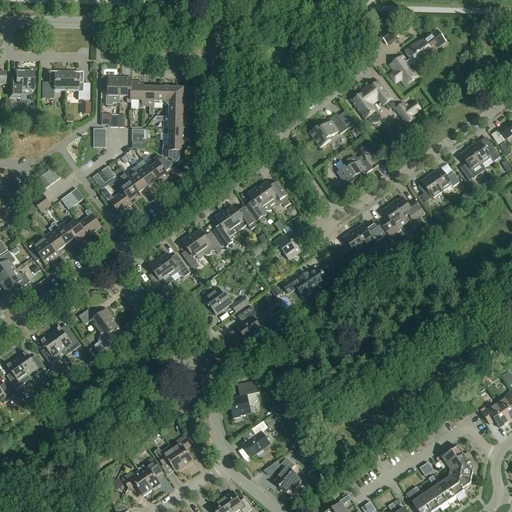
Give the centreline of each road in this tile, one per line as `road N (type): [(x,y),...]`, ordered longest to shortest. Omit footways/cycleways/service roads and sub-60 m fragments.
road 1 (residential): [(511,99),(343,213),(333,211),(279,136),(220,132)]
road 2 (unclassified): [(104,261),(171,353),(200,373),(222,466)]
road 3 (unclassified): [(7,22),(100,23),(161,59),(219,61)]
road 4 (unclassified): [(104,261),(206,187),(220,132)]
road 5 (residential): [(362,495),(466,428)]
